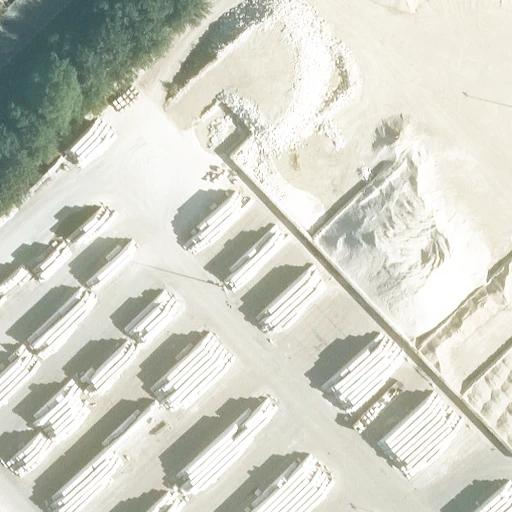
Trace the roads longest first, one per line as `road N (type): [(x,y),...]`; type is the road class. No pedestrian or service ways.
road 1 (unknown): [(0,327),(129,215),(113,183),(97,173),(77,178),(0,250)]
road 2 (unknown): [(1,490),(201,290)]
road 3 (unknown): [(85,511),(261,351)]
road 4 (unknown): [(0,413),(173,261)]
road 5 (unknown): [(215,511),(317,408)]
